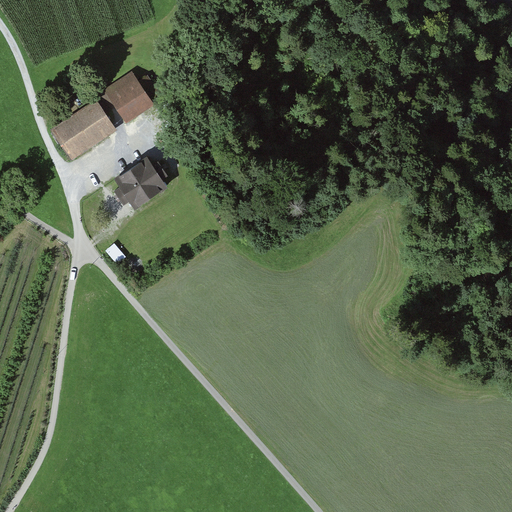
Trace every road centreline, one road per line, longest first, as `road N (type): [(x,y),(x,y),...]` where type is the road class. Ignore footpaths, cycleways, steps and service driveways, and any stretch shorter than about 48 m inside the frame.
road 1 (residential): [(317,511),(83,249),(48,437),(9,511)]
road 2 (track): [(83,249),(70,192),(0,24)]
